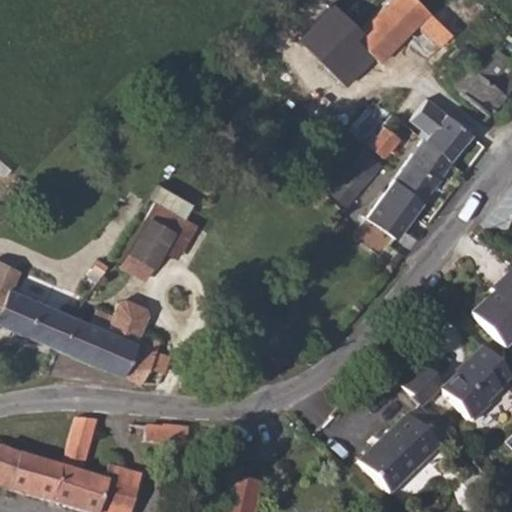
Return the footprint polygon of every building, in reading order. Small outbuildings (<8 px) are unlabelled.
[(301,45),(335,9),(326,0),(290,0),(257,35),(320,96),(336,80),(301,45)] [(301,45),(336,80),(365,51),(373,59),(404,29),(427,50),(436,41),(439,45),(444,41),(440,36),(449,28),(423,4),(418,0),(381,0),(354,28),(350,23),(335,9),(301,45)] [(484,58),(491,70),(494,75),(492,81),(489,87),(498,95),(511,78),(511,64),(492,49),(484,58)] [(472,73),(489,87),(492,81),(494,75),(491,70),(484,58),(472,73)] [(472,73),(462,65),(445,85),(482,115),(498,95),(489,87),(472,73)] [(372,144),(386,125),(394,113),(377,99),(354,131),(372,144)] [(417,143),(445,164),(464,135),(448,122),(420,100),(403,123),(418,133),(414,139),(417,143)] [(372,144),(387,156),(400,137),(386,125),(372,144)] [(417,143),(373,203),(398,223),(445,164),(417,143)] [(328,195),(349,208),(379,159),(358,146),(328,195)] [(118,245),(165,273),(192,230),(174,219),(184,203),(154,185),(118,245)] [(505,261),(511,248),(511,246),(499,240),(492,255),(505,261)] [(511,248),(505,261),(503,266),(511,270),(511,248)] [(483,340),(511,302),(511,285),(506,279),(486,298),(489,302),(467,324),(483,340)] [(0,332),(13,338),(29,305),(0,291),(0,332)] [(511,302),(483,340),(497,356),(506,348),(509,351),(511,348),(511,302)] [(48,353),(131,389),(148,392),(161,363),(147,356),(151,348),(130,338),(135,329),(139,320),(137,313),(117,304),(110,306),(106,315),(103,320),(86,313),(83,318),(78,327),(66,321),(48,353)] [(13,338),(46,353),(48,353),(66,321),(29,305),(13,338)] [(441,345),(459,330),(444,312),(426,326),(441,345)] [(472,352),(460,365),(462,367),(435,393),(432,396),(461,425),(465,422),(466,424),(482,409),(480,407),(492,395),(491,394),(503,381),(472,352)] [(424,383),(413,371),(396,388),(407,400),(424,383)] [(435,393),(424,383),(407,400),(416,410),(417,411),(432,396),(435,393)] [(406,418),(431,446),(442,436),(417,411),(416,410),(406,418)] [(380,442),(408,472),(434,449),(431,446),(406,418),(403,416),(385,433),(387,435),(380,442)] [(67,423),(55,469),(0,452),(0,491),(67,511),(123,511),(134,478),(99,469),(95,483),(75,477),(89,426),(67,423)] [(138,430),(138,446),(181,449),(182,434),(138,430)] [(371,446),(354,461),(384,494),(408,472),(380,442),(373,448),(371,446)] [(212,511),(246,511),(253,488),(220,481),(212,511)]
